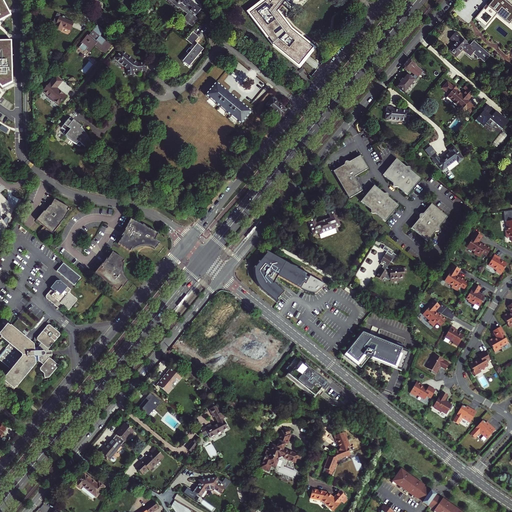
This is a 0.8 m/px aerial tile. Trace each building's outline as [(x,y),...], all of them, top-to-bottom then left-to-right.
[(0,0),(0,22),(11,17),(2,0),(0,0)] [(183,0),(166,0),(177,9),(178,8),(186,14),(181,19),(190,27),(197,19),(194,17),(192,15),(194,13),(194,12),(194,11),(194,10),(193,10),(192,10),(191,11),(189,13),(188,12),(187,12),(179,6),(184,0),(183,0)] [(187,0),(183,0),(184,0),(179,6),(187,12),(188,12),(189,13),(191,11),(192,10),(193,10),(194,10),(194,11),(194,12),(194,13),(192,15),(194,17),(199,9),(187,0)] [(285,1),(284,0),(272,0),(270,3),(267,0),(266,0),(249,13),(274,46),(298,66),(313,48),(290,30),(277,12),(281,6),(285,1)] [(511,24),(511,6),(504,0),(492,0),(485,8),(483,7),(474,17),(485,27),(497,14),(509,24),(510,23),(511,24)] [(53,30),(59,33),(61,28),(70,31),(72,23),(57,18),(53,30)] [(102,50),(105,53),(112,44),(109,41),(111,39),(106,35),(102,39),(99,36),(104,32),(97,26),(88,36),(87,35),(80,43),(81,45),(78,48),(83,53),(86,50),(89,52),(94,45),(101,51),(102,50)] [(191,45),(198,37),(191,32),(185,40),(191,45)] [(490,55),(474,41),(470,46),(461,39),(461,38),(455,33),(451,39),(456,43),(450,51),(457,57),(463,49),(471,56),(473,54),(476,56),(477,58),(480,59),(484,62),(490,55)] [(12,83),(11,41),(0,41),(0,87),(2,90),(12,83)] [(191,50),(188,47),(185,52),(187,54),(181,62),(182,63),(183,65),(184,64),(187,67),(203,48),(196,43),(191,50)] [(121,50),(114,59),(127,70),(128,76),(134,76),(133,73),(146,71),(145,63),(138,64),(121,50)] [(421,73),(423,70),(410,59),(404,67),(404,69),(406,70),(409,70),(418,77),(421,73)] [(409,75),(407,75),(398,86),(405,93),(415,80),(409,75)] [(64,81),(58,76),(45,92),(61,105),(68,96),(58,88),(64,81)] [(217,80),(205,94),(241,124),(252,111),(241,102),(242,101),(238,98),(237,98),(231,93),(231,92),(227,89),(217,80)] [(468,91),(469,89),(465,86),(463,88),(466,91),(462,95),(460,94),(460,95),(457,93),(458,92),(456,90),(457,89),(453,85),(452,86),(447,82),(442,88),(449,94),(447,97),(454,102),(458,105),(456,108),(458,109),(458,110),(459,111),(460,111),(462,112),(463,111),(465,113),(467,110),(468,109),(466,107),(467,106),(466,106),(469,102),(468,101),(473,95),(468,91)] [(43,90),(33,90),(34,98),(43,97),(43,90)] [(285,111),(286,110),(273,98),(266,105),(280,116),(282,115),(285,112),(285,111)] [(475,107),(469,102),(466,106),(467,106),(466,107),(468,109),(467,110),(470,113),(475,107)] [(492,110),(493,109),(488,104),(483,109),(484,110),(488,114),(492,110)] [(393,107),(385,106),(385,119),(408,121),(409,110),(393,109),(393,107)] [(484,110),(475,120),(483,127),(486,123),(493,129),(497,125),(502,129),(508,122),(499,113),(498,114),(495,112),(492,110),(488,114),(484,110)] [(70,116),(62,126),(65,128),(63,130),(66,135),(68,139),(72,141),(75,143),(78,144),(80,144),(82,143),(85,146),(90,140),(87,135),(83,129),(82,130),(80,128),(82,125),(70,116)] [(464,158),(454,146),(449,150),(450,152),(441,159),(437,154),(432,157),(434,159),(433,160),(436,164),(438,163),(444,171),(457,160),(459,162),(464,158)] [(361,155),(350,161),(350,163),(349,164),(348,165),(346,165),(344,164),(333,171),(349,198),(363,190),(355,176),(368,168),(361,155)] [(407,168),(406,166),(396,158),(383,174),(393,182),(396,182),(398,184),(398,186),(408,194),(421,178),(411,170),(408,170),(407,168)] [(399,205),(389,197),(387,197),(385,196),(384,193),(374,185),(361,201),(371,209),(375,209),(376,210),(376,213),(386,221),(399,205)] [(63,221),(66,217),(70,211),(68,210),(69,208),(54,199),(48,209),(49,210),(46,213),(44,211),(37,221),(53,234),(60,225),(63,221)] [(432,203),(424,212),(425,215),(423,217),(420,217),(412,227),(429,240),(437,230),(436,228),(438,226),(440,225),(448,216),(432,203)] [(308,220),(314,235),(319,233),(320,234),(335,228),(334,227),(340,225),(336,215),(338,215),(337,211),(335,212),(335,211),(328,213),(330,218),(316,223),(314,218),(308,220)] [(122,235),(117,244),(129,252),(131,250),(132,251),(134,249),(136,248),(139,246),(141,246),(144,245),(148,246),(155,249),(160,242),(156,239),(159,233),(152,230),(150,228),(147,226),(146,227),(133,220),(125,230),(126,231),(125,235),(122,235)] [(472,239),(467,246),(475,251),(474,253),(480,257),(483,252),(487,255),(492,248),(482,242),(482,243),(479,242),(483,235),(476,231),(471,238),(472,239)] [(375,260),(378,261),(378,262),(377,265),(376,264),(374,265),(372,268),(373,269),(371,272),(377,276),(379,273),(382,275),(384,274),(385,276),(393,275),(393,273),(398,272),(398,268),(400,267),(400,262),(394,263),(394,262),(385,263),(385,265),(383,265),(381,263),(385,257),(387,258),(390,254),(388,253),(388,252),(387,251),(387,250),(384,250),(381,248),(375,258),(376,258),(375,260)] [(271,297),(278,303),(278,300),(284,293),(275,282),(278,276),(302,289),(303,288),(305,289),(304,291),(310,292),(314,293),(316,293),(317,293),(326,284),(298,269),(299,268),(290,264),(267,251),(266,253),(260,261),(259,261),(258,262),(258,263),(255,267),(254,266),(253,268),(254,268),(255,274),(257,279),(262,287),(268,295),(271,297)] [(108,284),(108,285),(117,291),(121,286),(123,287),(128,281),(126,279),(124,276),(122,271),(122,268),(122,265),(123,264),(122,263),(123,260),(112,252),(107,260),(108,262),(104,265),(102,263),(95,273),(108,284)] [(501,258),(494,254),(488,265),(496,270),(496,272),(501,275),(507,264),(500,260),(501,258)] [(449,273),(445,281),(452,285),(451,287),(457,291),(460,286),(464,289),(469,282),(459,276),(459,277),(456,276),(460,269),(453,265),(448,272),(449,273)] [(50,290),(44,298),(60,310),(63,306),(68,311),(77,299),(68,292),(70,290),(60,281),(56,281),(51,287),(53,289),(51,291),(50,290)] [(475,284),(466,299),(469,300),(468,301),(474,305),(475,304),(479,306),(482,302),(483,303),(486,298),(478,293),(481,288),(475,284)] [(239,311),(226,301),(194,341),(207,351),(222,332),(224,330),(239,311)] [(428,308),(422,315),(430,321),(428,322),(434,327),(437,323),(441,326),(446,320),(438,313),(437,314),(435,312),(440,306),(433,301),(427,308),(428,308)] [(508,324),(510,328),(511,326),(511,304),(508,307),(511,313),(509,315),(508,313),(503,316),(507,324),(507,325),(508,324)] [(8,327),(6,325),(0,332),(0,339),(7,345),(0,352),(0,363),(9,371),(3,378),(4,379),(2,381),(12,390),(15,388),(16,388),(32,369),(31,365),(34,365),(39,369),(35,373),(35,374),(36,375),(38,374),(40,376),(41,381),(44,381),(45,380),(46,380),(48,378),(58,366),(48,358),(48,356),(50,355),(49,350),(47,351),(47,348),(59,333),(49,324),(35,339),(40,343),(36,348),(32,348),(32,345),(11,328),(9,326),(8,327)] [(457,330),(451,326),(445,337),(453,342),(452,343),(457,346),(464,336),(456,331),(457,330)] [(493,349),(495,353),(501,349),(500,348),(508,343),(504,336),(505,335),(500,327),(493,331),(497,338),(494,340),(493,338),(488,341),(492,348),(492,349),(493,349)] [(409,351),(362,332),(344,355),(360,369),(369,358),(371,358),(371,359),(401,371),(409,351)] [(386,338),(385,341),(402,348),(403,345),(386,338)] [(468,363),(475,375),(481,372),(480,370),(488,365),(486,362),(490,359),(485,352),(478,356),(480,358),(474,362),(473,361),(468,363)] [(449,364),(435,355),(433,357),(432,357),(428,363),(429,364),(427,368),(432,371),(431,372),(435,375),(440,367),(446,370),(449,364)] [(322,379),(294,356),(287,364),(288,364),(287,366),(291,369),(289,371),(289,372),(288,373),(291,376),(290,376),(313,395),(324,382),(321,379),(322,379)] [(176,379),(179,381),(183,377),(171,367),(157,385),(161,388),(168,394),(173,389),(170,386),(176,379)] [(417,381),(410,393),(416,396),(417,395),(425,399),(428,396),(431,398),(436,390),(429,386),(427,389),(422,385),(422,384),(417,381)] [(392,386),(388,396),(395,400),(399,389),(392,386)] [(449,396),(442,392),(434,407),(436,408),(436,409),(442,413),(442,412),(447,414),(450,410),(451,411),(454,406),(445,401),(449,396)] [(460,409),(453,421),(458,425),(462,418),(470,422),(476,412),(470,408),(469,409),(462,405),(462,406),(460,409)] [(211,425),(205,428),(208,433),(210,438),(228,428),(223,419),(224,418),(221,412),(219,413),(216,407),(209,410),(213,417),(215,416),(219,423),(212,427),(211,425)] [(481,422),(468,436),(473,440),(479,434),(485,440),(493,431),(488,426),(487,427),(481,422)] [(112,440),(119,446),(122,443),(123,441),(124,442),(133,431),(124,424),(115,435),(112,440)] [(279,442),(285,444),(286,445),(291,435),(289,434),(291,431),(285,428),(283,432),(281,431),(277,441),(279,442)] [(349,445),(344,431),(335,435),(340,446),(338,450),(334,451),(335,454),(329,456),(325,467),(333,471),(337,459),(350,454),(347,446),(349,445)] [(116,450),(119,446),(112,440),(108,444),(107,444),(100,453),(109,460),(116,451),(116,450)] [(193,441),(184,450),(190,455),(198,446),(197,445),(194,442),(193,441)] [(268,448),(260,467),(268,471),(271,464),(276,466),(278,459),(282,457),(295,462),(298,455),(283,449),(278,447),(273,445),(271,450),(268,448)] [(163,457),(154,448),(151,452),(153,454),(143,463),(141,461),(136,467),(142,474),(147,469),(149,470),(163,457)] [(401,469),(392,481),(397,484),(400,486),(399,486),(409,493),(409,492),(411,494),(416,498),(416,497),(421,501),(429,507),(434,510),(434,511),(435,511),(461,511),(442,498),(442,499),(430,490),(429,490),(424,486),(425,486),(401,469)] [(77,489),(85,474),(84,474),(74,486),(77,489)] [(97,484),(85,474),(77,489),(79,491),(81,488),(95,499),(105,487),(99,482),(97,484)] [(198,481),(199,487),(195,492),(201,497),(205,490),(214,489),(220,494),(224,488),(219,484),(218,478),(198,481)] [(309,490),(308,500),(320,501),(321,502),(327,505),(328,503),(337,507),(340,498),(340,497),(343,489),(336,486),(332,494),(325,492),(324,493),(323,491),(309,490)] [(151,511),(159,507),(154,500),(144,508),(147,511),(151,511)]
